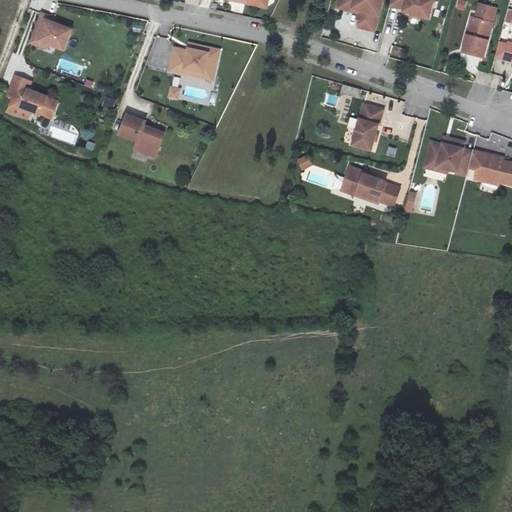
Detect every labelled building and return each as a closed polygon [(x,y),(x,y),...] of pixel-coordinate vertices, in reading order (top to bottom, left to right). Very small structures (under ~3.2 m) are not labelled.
[(377,0),(341,0),(341,3),(354,7),(355,5),(360,7),(362,9),(364,10),(363,14),(360,26),(375,30),(382,3),(377,2),(377,0)] [(392,0),(391,4),(405,7),(405,9),(413,11),(421,13),(430,15),(433,0),(392,0)] [(354,7),(341,3),(340,7),(363,14),(364,10),(362,9),(360,7),(355,5),(354,7)] [(50,14),(42,11),(31,40),(39,43),(41,39),(49,42),(65,48),(73,28),(57,22),(48,19),(49,16),(50,14)] [(493,22),(475,17),(470,35),(468,34),(464,51),(484,56),(493,22)] [(511,42),(509,42),(509,44),(500,41),(496,56),(511,59),(511,42)] [(190,45),(189,49),(208,54),(209,49),(190,45)] [(208,54),(189,49),(188,52),(175,49),(170,71),(184,75),(186,69),(214,76),(220,52),(209,49),(208,54)] [(214,76),(186,69),(184,75),(213,81),(214,76)] [(30,80),(16,74),(8,94),(13,95),(9,105),(19,109),(20,105),(29,109),(39,113),(39,112),(50,116),(57,100),(46,96),(46,95),(33,89),(32,91),(27,89),(30,80)] [(171,85),(169,95),(179,97),(181,87),(171,85)] [(103,106),(113,110),(117,99),(106,95),(103,106)] [(384,109),(365,103),(353,142),(372,149),(375,139),(377,133),(384,109)] [(19,109),(9,105),(7,109),(26,117),(29,109),(20,105),(19,109)] [(126,114),(119,133),(137,141),(135,146),(155,153),(163,133),(143,125),(145,121),(126,114)] [(444,144),(432,141),(427,162),(451,168),(459,170),(459,172),(468,174),(470,166),(474,150),(464,148),(466,142),(450,138),(449,145),(444,144)] [(155,153),(135,146),(134,149),(154,156),(155,153)] [(387,155),(395,157),(397,148),(389,147),(387,155)] [(490,153),(474,149),(474,150),(470,166),(479,168),(476,177),(483,179),(484,177),(500,181),(511,184),(511,161),(504,160),(489,156),(490,153)] [(298,159),(303,170),(313,166),(309,155),(298,159)] [(451,168),(427,162),(426,165),(450,171),(451,168)] [(366,171),(351,166),(344,186),(359,192),(359,189),(382,196),(396,201),(401,187),(387,182),(387,181),(375,177),(365,173),(366,171)] [(414,210),(417,192),(409,191),(406,209),(414,210)]
